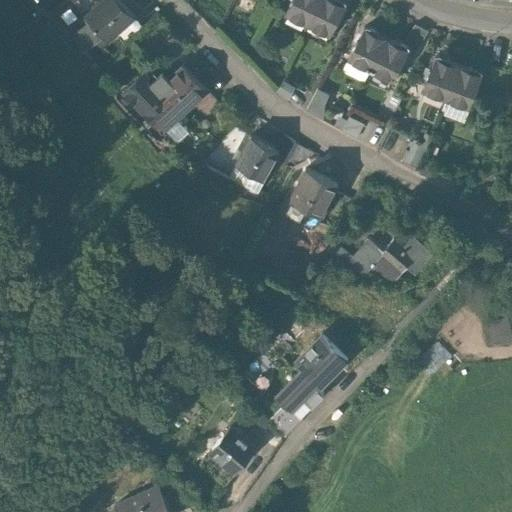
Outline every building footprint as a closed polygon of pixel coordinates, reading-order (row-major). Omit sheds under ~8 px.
[(26,0),(42,17),(58,3),(55,0),(26,0)] [(295,0),(282,26),(305,38),(321,5),(311,0),(295,0)] [(100,48),(105,53),(131,29),(108,4),(82,29),(85,33),(72,45),(87,60),(100,48)] [(305,38),(327,49),(344,17),(321,5),(305,38)] [(364,81),(367,73),(373,76),(385,51),(363,39),(346,73),(364,81)] [(408,62),(385,51),(373,76),(376,78),(372,86),(391,95),(408,62)] [(421,103),(444,112),(457,78),(434,69),(421,103)] [(444,112),(468,121),(481,86),(457,78),(444,112)] [(165,143),(188,124),(205,107),(178,79),(160,97),(145,82),(120,106),(158,145),(162,140),(165,143)] [(216,118),(205,107),(188,124),(198,134),(216,118)] [(256,203),(277,164),(248,149),(228,188),(256,203)] [(319,228),(336,196),(304,180),(287,213),(319,228)] [(395,246),(383,259),(368,245),(354,262),(334,247),(327,257),(360,284),(368,277),(389,293),(407,276),(414,281),(425,269),(433,260),(414,243),(404,253),(395,246)] [(511,349),(511,339),(507,324),(481,333),(489,358),(511,349)] [(317,383),(320,385),(346,358),(321,334),(295,361),(300,366),(317,383)] [(317,383),(300,366),(276,391),(286,401),(293,408),(317,383)] [(239,375),(250,386),(256,379),(246,368),(239,375)] [(293,408),(286,401),(270,416),(286,432),(302,417),(293,408)] [(237,465),(257,442),(231,420),(211,443),(212,443),(237,465)] [(237,465),(212,443),(201,456),(226,477),(237,465)] [(167,511),(176,509),(160,473),(116,493),(124,511),(167,511)]
